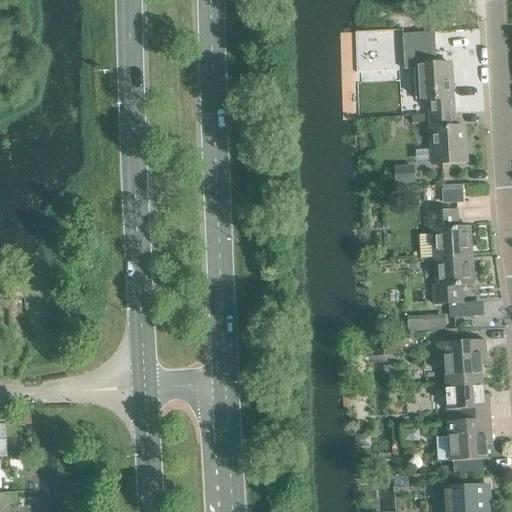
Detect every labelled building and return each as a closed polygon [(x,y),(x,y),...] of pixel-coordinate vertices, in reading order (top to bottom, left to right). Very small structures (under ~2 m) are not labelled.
[(428,101),(429,115),(453,114),(450,64),(435,65),(435,51),(434,33),(402,35),(404,71),(416,70),(418,102),(428,101)] [(453,114),(429,115),(429,122),(432,165),(466,163),(463,127),(454,128),(453,114)] [(429,115),(411,116),(412,123),(429,122),(429,115)] [(414,169),(393,171),(394,182),(414,181),(414,169)] [(463,189),(442,190),(443,204),(463,204),(463,189)] [(432,231),(433,259),(471,257),(470,228),(458,229),(457,212),(428,213),(429,231),(432,231)] [(471,257),(433,259),(435,287),(432,287),(433,305),(462,304),(461,287),(473,286),(471,257)] [(0,291),(0,307),(6,311),(12,296),(0,291)] [(396,339),(386,340),(387,355),(396,354),(396,339)] [(443,357),(445,383),(482,381),(481,367),(486,366),(485,341),(436,344),(437,357),(443,357)] [(449,411),(449,422),(490,420),(488,395),(483,395),(482,381),(445,383),(447,411),(449,411)] [(30,413),(16,414),(17,422),(21,426),(31,425),(30,413)] [(490,420),(449,422),(447,423),(450,462),(487,460),(486,445),(491,445),(490,420)] [(487,511),(486,485),(441,487),(442,511),(487,511)]
